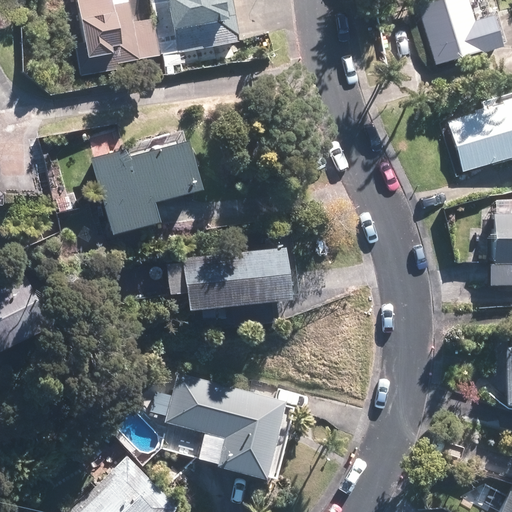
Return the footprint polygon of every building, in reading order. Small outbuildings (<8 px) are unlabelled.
[(122,0),(76,0),(92,58),(135,46),(122,0)] [(231,14),(228,0),(153,0),(159,35),(174,33),(176,51),(244,41),(240,13),(231,14)] [(475,0),(419,0),(416,1),(421,15),(415,17),(422,39),(431,36),(439,61),(510,37),(500,9),(480,15),(475,0)] [(511,151),(511,93),(446,117),(465,168),(511,151)] [(197,126),(93,154),(114,232),(166,218),(161,198),(212,184),(197,126)] [(511,192),(497,193),(497,259),(490,259),(490,280),(511,280),(511,192)] [(294,243),(169,258),(173,291),(193,289),(195,307),(300,295),(294,243)] [(27,270),(0,282),(0,351),(53,326),(27,270)] [(290,396),(180,369),(174,392),(156,387),(150,409),(168,413),(167,419),(207,429),(201,455),(272,473),(290,396)] [(174,511),(181,506),(131,453),(68,511),(174,511)] [(511,511),(511,483),(497,511),(511,511)]
